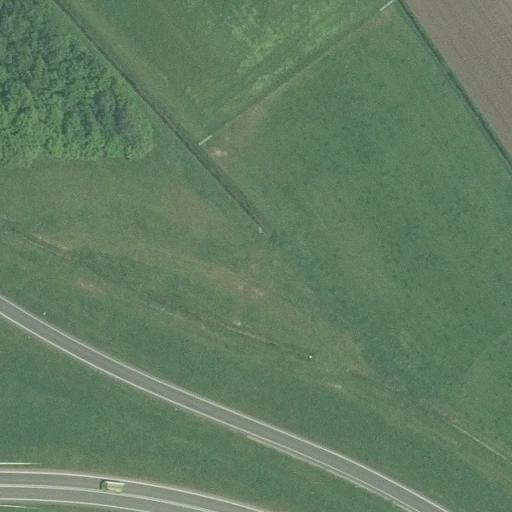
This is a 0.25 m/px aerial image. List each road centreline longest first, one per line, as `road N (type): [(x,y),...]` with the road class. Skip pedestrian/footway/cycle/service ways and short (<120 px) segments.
road 1 (trunk): [(421,511),(50,340),(0,304)]
road 2 (trunk): [(196,511),(87,492),(0,487)]
